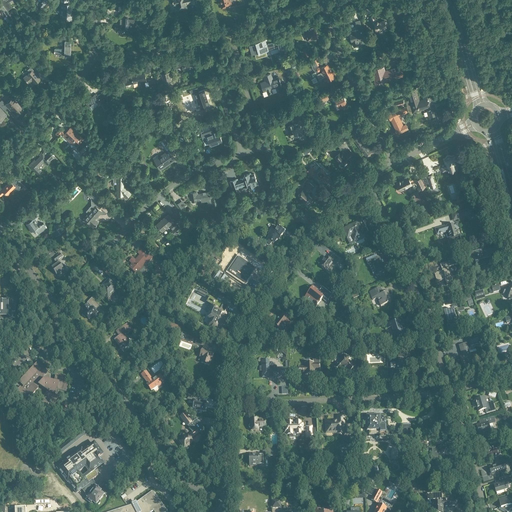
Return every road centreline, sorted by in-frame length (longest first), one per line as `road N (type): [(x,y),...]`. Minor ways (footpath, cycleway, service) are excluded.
road 1 (unclassified): [(226,491),(202,490),(174,472),(55,307)]
road 2 (residential): [(55,307),(160,192),(240,155)]
road 3 (residential): [(450,392),(403,249),(365,180)]
road 4 (residential): [(231,405),(450,392)]
road 5 (unclassified): [(231,405),(260,302),(316,232)]
road 6 (residential): [(394,162),(323,6)]
road 7 (residential): [(0,162),(92,61)]
road 8 (residential): [(240,155),(202,36)]
road 9 (residential): [(487,511),(450,392)]
road 10 (residential): [(267,147),(229,30)]
